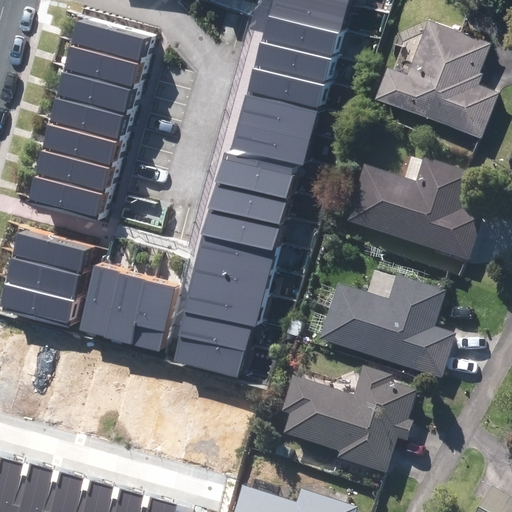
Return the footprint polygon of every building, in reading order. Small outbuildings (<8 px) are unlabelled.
[(340,35),(347,6),(321,0),(275,0),(271,17),(340,35)] [(340,35),(271,17),(264,43),(333,60),(340,35)] [(147,37),(76,20),(69,45),(141,63),(147,37)] [(392,70),(381,98),(483,138),(500,95),(477,86),(493,46),(433,23),(411,78),(392,70)] [(327,85),(333,60),(264,43),(261,42),(255,67),(327,85)] [(141,63),(69,45),(63,70),(134,88),(141,63)] [(327,85),(255,67),(248,92),(321,110),(327,85)] [(134,88),(63,70),(56,97),(127,115),(134,88)] [(313,139),(321,110),(248,92),(246,92),(239,120),(313,139)] [(127,115),(56,97),(50,124),(121,141),(127,115)] [(313,139),(239,120),(232,147),(307,166),(313,139)] [(115,165),(121,141),(50,124),(44,148),(115,165)] [(115,165),(44,148),(37,174),(109,192),(115,165)] [(293,171),(226,154),(218,182),(286,199),(293,171)] [(369,172),(351,227),(469,266),(484,222),(462,215),(473,180),(427,165),(419,188),(369,172)] [(109,192),(37,174),(30,201),(102,219),(109,192)] [(279,225),(286,199),(218,182),(212,209),(279,225)] [(279,225),(212,209),(205,235),(273,251),(279,225)] [(84,274),(90,250),(19,233),(13,257),(84,274)] [(273,251),(205,235),(198,262),(266,279),(273,251)] [(84,274),(13,257),(6,284),(77,301),(84,274)] [(261,304),(266,279),(198,262),(192,287),(261,304)] [(121,273),(94,266),(78,330),(106,337),(121,273)] [(121,273),(106,337),(131,343),(147,279),(121,273)] [(174,285),(147,279),(131,343),(158,350),(174,285)] [(341,289),(323,343),(443,382),(458,339),(436,332),(447,297),(399,281),(391,305),(341,289)] [(77,301),(6,284),(0,307),(0,310),(71,328),(77,301)] [(261,304),(192,287),(186,310),(252,327),(255,327),(261,304)] [(245,353),(252,327),(186,310),(179,337),(245,353)] [(245,353),(179,337),(173,362),(239,378),(245,353)] [(0,416),(20,421),(18,431),(116,455),(129,400),(31,376),(0,369),(0,416)] [(295,418),(288,438),(345,457),(343,462),(389,477),(400,443),(408,445),(415,426),(409,424),(418,396),(393,388),(395,382),(368,373),(358,403),(299,384),(289,417),(295,418)] [(265,398),(212,384),(201,426),(254,440),(265,398)] [(163,439),(142,433),(135,458),(155,464),(163,439)] [(12,511),(25,465),(0,458),(0,511),(12,511)] [(25,465),(12,511),(45,511),(55,473),(25,465)] [(77,511),(86,481),(55,473),(45,511),(77,511)] [(110,511),(117,489),(86,481),(77,511),(110,511)] [(245,486),(236,511),(355,511),(357,507),(303,491),(299,503),(245,486)] [(117,489),(110,511),(143,511),(147,497),(117,489)] [(511,511),(511,501),(495,492),(483,511),(511,511)] [(178,511),(181,506),(147,497),(143,511),(178,511)]
